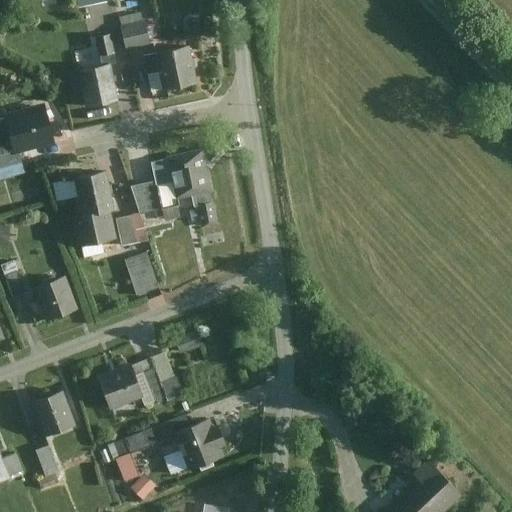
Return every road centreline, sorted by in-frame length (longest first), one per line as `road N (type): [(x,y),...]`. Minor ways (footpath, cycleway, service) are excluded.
road 1 (residential): [(274,271),(0,374)]
road 2 (residential): [(275,511),(288,388),(274,271)]
road 3 (residential): [(246,112),(83,141)]
road 4 (residential): [(274,271),(246,112)]
road 5 (track): [(414,0),(511,102)]
